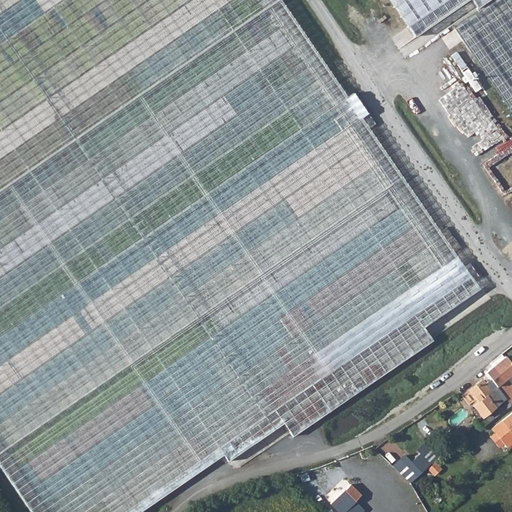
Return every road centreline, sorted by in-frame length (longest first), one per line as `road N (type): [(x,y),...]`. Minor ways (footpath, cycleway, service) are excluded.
road 1 (unclassified): [(177,511),(206,492),(369,437),(511,337)]
road 2 (unclassified): [(511,294),(313,0)]
